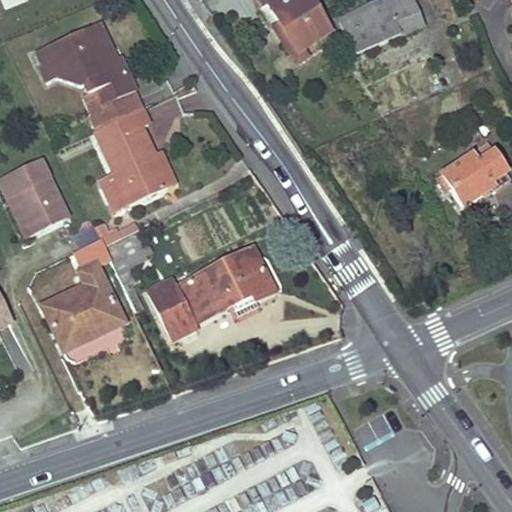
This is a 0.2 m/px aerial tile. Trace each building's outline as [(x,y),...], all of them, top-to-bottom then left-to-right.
[(267,7),(279,26),(297,52),(300,50),(330,32),(309,0),(255,0),(262,9),(267,7)] [(404,0),(386,0),(339,22),(344,34),(355,57),(422,28),(411,6),(407,7),(404,0)] [(297,52),(279,26),(272,30),(295,65),(306,58),(300,50),(297,52)] [(98,28),(80,35),(86,49),(104,41),(98,28)] [(86,49),(80,35),(36,56),(42,70),(38,72),(46,88),(58,82),(80,91),(85,89),(93,107),(101,104),(106,114),(91,121),(97,135),(141,115),(133,97),(136,96),(120,61),(115,63),(105,68),(102,59),(110,55),(104,41),(86,49)] [(115,63),(110,55),(102,59),(105,68),(115,63)] [(97,135),(95,136),(114,177),(129,210),(168,192),(153,159),(141,132),(148,129),(141,115),(97,135)] [(441,178),(443,181),(449,190),(462,211),(463,210),(490,192),(493,196),(510,185),(486,148),(441,178)] [(160,156),(153,159),(168,192),(175,189),(160,156)] [(41,168),(8,184),(33,235),(66,219),(41,168)] [(129,210),(114,177),(99,184),(113,217),(129,210)] [(449,190),(443,181),(438,184),(444,193),(449,190)] [(33,235),(8,184),(0,187),(0,189),(24,239),(33,235)] [(102,228),(94,232),(100,245),(104,252),(120,244),(117,237),(115,234),(107,237),(102,228)] [(133,229),(117,237),(120,244),(137,235),(133,229)] [(136,238),(115,249),(124,268),(146,258),(136,238)] [(172,285),(148,296),(171,344),(195,333),(194,329),(250,301),(253,306),(272,297),(251,255),(175,291),(172,285)] [(85,290),(39,312),(60,356),(123,327),(96,269),(79,277),(85,290)] [(0,332),(12,327),(0,302),(0,332)]
